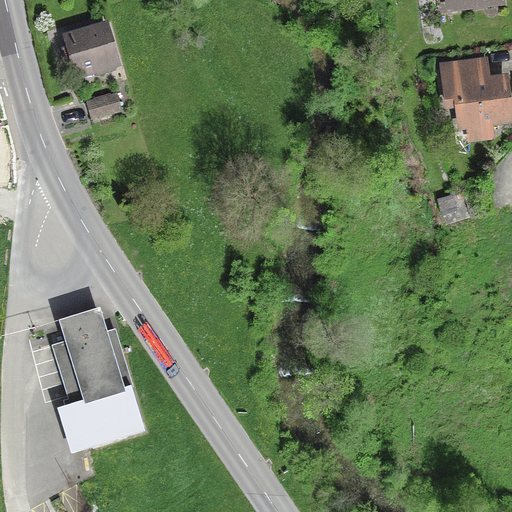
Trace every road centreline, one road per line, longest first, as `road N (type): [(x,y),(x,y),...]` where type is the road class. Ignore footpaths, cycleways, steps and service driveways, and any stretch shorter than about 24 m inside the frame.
road 1 (secondary): [(278,511),(44,160)]
road 2 (residential): [(19,511),(16,333),(31,198),(44,160)]
road 3 (secondary): [(44,160),(2,0)]
